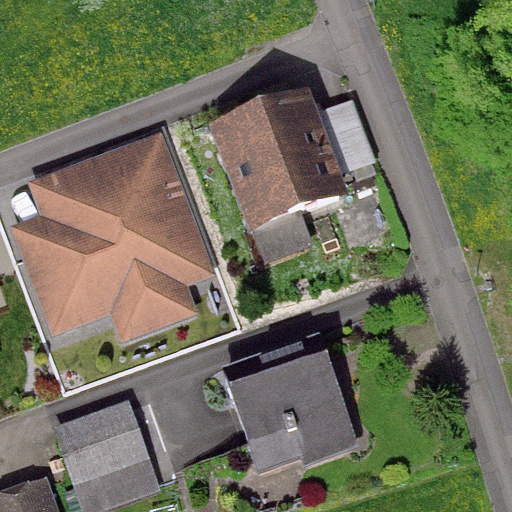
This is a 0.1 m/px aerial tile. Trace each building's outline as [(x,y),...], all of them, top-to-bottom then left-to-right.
[(336,192),(300,100),(214,133),(250,225),(336,192)] [(203,276),(154,144),(34,189),(46,223),(15,234),(52,332),(110,311),(121,340),(189,315),(178,285),(203,276)] [(349,448),(319,364),(230,396),(256,469),(302,453),(306,463),(349,448)] [(127,404),(50,434),(79,511),(112,511),(161,493),(127,404)] [(49,511),(41,487),(0,501),(0,511),(49,511)]
